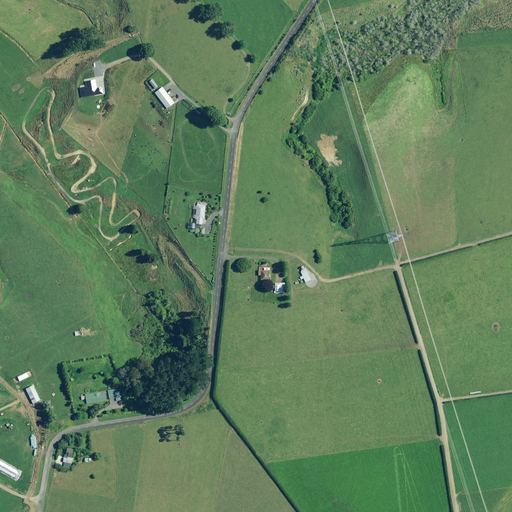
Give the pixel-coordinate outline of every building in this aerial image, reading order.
[(158,86),(153,79),(150,82),(155,89),(158,86)] [(175,103),(163,87),(155,93),(167,109),(175,103)] [(206,206),(198,205),(196,219),(197,219),(197,224),(203,225),(203,219),(205,219),(206,211),(205,211),(206,206)] [(311,280),(306,267),(301,272),(306,283),(311,280)] [(269,271),(259,270),(259,275),(261,275),(261,280),(271,281),(271,275),(269,275),(269,271)] [(286,293),(285,283),(275,283),(275,294),(286,293)] [(41,400),(34,386),(26,389),(33,404),(41,400)] [(115,393),(115,390),(108,391),(110,400),(116,398),(117,401),(122,400),(120,392),(115,393)] [(101,392),(81,396),(82,401),(87,400),(87,404),(107,400),(106,393),(101,393),(101,392)] [(74,450),(67,449),(66,455),(65,454),(64,462),(65,462),(65,465),(70,466),(71,463),(72,464),(73,458),(72,458),(74,450)]
